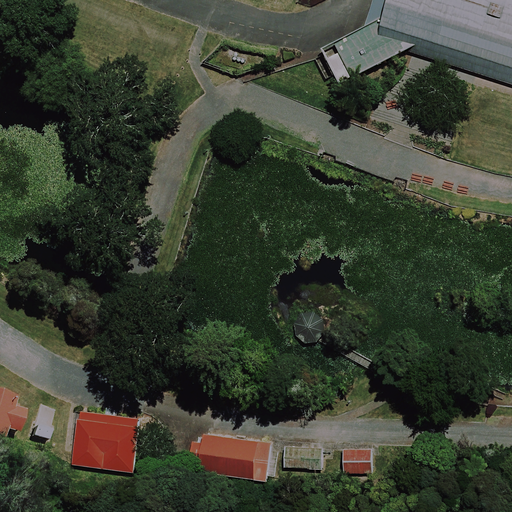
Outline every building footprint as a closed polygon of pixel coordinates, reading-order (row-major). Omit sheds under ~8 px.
[(511,0),(374,0),(365,30),(337,44),(355,78),(408,51),(511,84),(511,0)] [(13,401),(0,397),(0,439),(2,440),(4,430),(16,433),(22,412),(11,409),(13,401)] [(59,409),(42,404),(28,452),(44,457),(59,409)] [(77,455),(76,463),(134,472),(141,419),(84,411),(82,420),(80,420),(75,454),(77,455)] [(273,443),(205,433),(204,443),(194,441),(191,463),(201,464),(200,471),(267,480),(273,443)] [(322,469),(324,448),(286,447),(285,467),(322,469)] [(372,450),(344,450),(344,473),(372,473),(372,450)]
